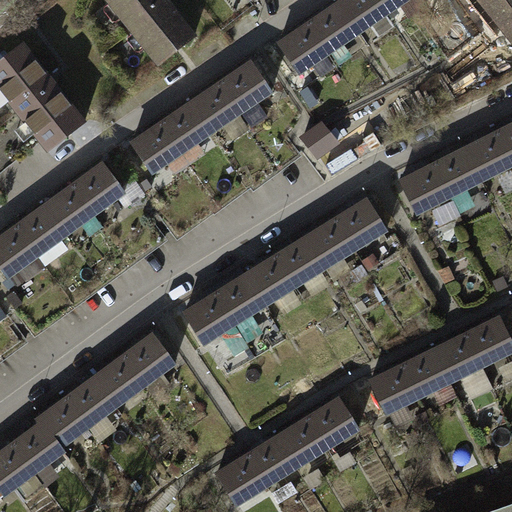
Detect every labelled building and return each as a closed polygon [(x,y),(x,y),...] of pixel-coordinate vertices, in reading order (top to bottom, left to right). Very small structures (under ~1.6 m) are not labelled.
[(178,0),(111,0),(172,71),(211,37),(178,0)] [(361,35),(390,15),(379,0),(347,0),(341,5),(361,35)] [(379,0),(390,15),(411,0),(379,0)] [(511,0),(480,0),(511,40),(511,0)] [(332,54),(361,35),(341,5),(312,25),(332,54)] [(301,74),(332,54),(312,25),(281,45),(301,74)] [(20,57),(0,73),(0,88),(48,147),(91,112),(35,44),(20,57)] [(252,65),(223,84),(243,114),(272,95),(252,65)] [(223,84),(194,104),(214,134),(243,114),(223,84)] [(194,104),(164,124),(185,153),(214,134),(194,104)] [(154,174),(185,153),(164,124),(134,144),(154,174)] [(425,178),(405,188),(424,224),(511,180),(511,134),(494,144),(456,162),(425,178)] [(104,166),(76,186),(97,215),(125,194),(104,166)] [(69,236),(97,215),(76,186),(47,207),(69,236)] [(212,299),(195,309),(217,346),(403,236),(381,199),(366,209),(335,227),(304,245),(274,263),(243,281),(212,299)] [(40,257),(69,236),(47,207),(19,228),(40,257)] [(0,264),(11,279),(40,257),(19,228),(0,241),(0,264)] [(511,366),(511,330),(507,320),(483,330),(455,343),(430,355),(401,369),(380,379),(399,419),(511,366)] [(10,456),(0,463),(0,474),(21,501),(191,367),(164,334),(150,345),(122,367),(94,390),(66,412),(38,434),(10,456)] [(370,433),(348,398),(324,413),(297,429),(267,448),(247,460),(230,471),(251,506),(370,433)] [(0,488),(0,511),(1,511),(12,502),(0,488)]
